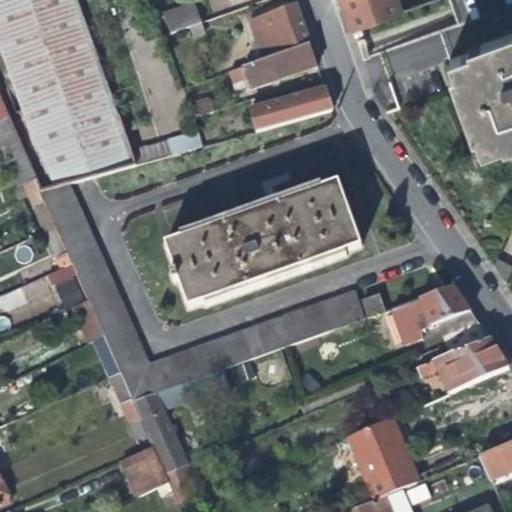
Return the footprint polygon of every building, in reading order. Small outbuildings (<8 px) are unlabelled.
[(0,0),(0,47),(27,122),(52,183),(130,163),(71,0),(0,0)] [(362,0),(376,0),(381,13),(398,7),(395,0),(339,0),(342,7),(362,0)] [(376,0),(362,0),(342,7),(348,25),(381,13),(376,0)] [(166,28),(184,22),(197,18),(192,1),(160,12),(166,28)] [(246,18),(259,59),(308,44),(301,26),(293,3),(246,18)] [(200,29),(197,18),(184,22),(188,33),(200,29)] [(511,137),(511,32),(468,49),(448,56),(484,148),(511,137)] [(313,58),(308,44),(259,59),(218,72),(221,80),(243,74),(246,86),(315,64),(313,58)] [(253,130),(331,108),(328,102),(323,87),(247,108),(253,130)] [(0,117),(0,149),(4,160),(20,152),(16,143),(3,116),(0,117)] [(200,145),(194,129),(164,138),(169,153),(200,145)] [(21,198),(26,195),(36,190),(20,152),(4,160),(21,198)] [(147,366),(65,182),(53,186),(36,190),(40,199),(52,226),(64,252),(68,262),(73,273),(86,301),(102,336),(106,347),(118,372),(131,402),(133,401),(178,385),(195,379),(220,370),(363,318),(353,292),(147,366)] [(186,307),(202,301),(204,305),(345,254),(343,249),(358,244),(347,213),(336,182),(321,187),(319,182),(266,201),(238,211),(235,202),(218,208),(221,217),(178,233),(179,237),(163,243),(173,271),(168,273),(172,281),(176,279),(186,307)] [(30,204),(40,199),(36,190),(26,195),(30,204)] [(54,257),(58,267),(68,262),(64,252),(54,257)] [(63,277),(73,273),(68,262),(58,267),(63,277)] [(442,336),(477,321),(464,303),(453,286),(392,308),(391,308),(405,345),(422,339),(419,331),(429,327),(428,325),(437,322),(442,336)] [(86,344),(92,341),(102,336),(86,301),(69,308),(86,344)] [(483,331),(477,321),(442,336),(449,354),(488,338),(483,331)] [(96,351),(106,347),(102,336),(92,341),(96,351)] [(443,368),(452,390),(499,371),(508,367),(500,356),(488,338),(449,354),(415,369),(419,377),(443,368)] [(225,383),(220,370),(195,379),(200,392),(225,383)] [(507,390),(499,371),(452,390),(410,408),(418,426),(464,407),(467,417),(475,414),(481,411),(477,401),(507,390)] [(107,377),(123,415),(134,410),(131,402),(118,372),(107,377)] [(183,401),(178,385),(133,401),(164,473),(179,466),(183,465),(180,458),(159,410),(183,401)] [(146,435),(134,410),(123,415),(135,441),(146,435)] [(343,436),(370,501),(385,495),(418,481),(407,456),(389,417),(343,436)] [(511,462),(511,441),(480,455),(488,474),(508,466),(507,464),(511,462)] [(134,497),(156,486),(166,481),(162,473),(149,443),(117,458),(134,497)] [(210,454),(207,447),(199,450),(202,457),(210,454)] [(199,450),(180,458),(183,465),(202,457),(199,450)] [(194,499),(179,466),(164,473),(178,506),(194,499)] [(443,471),(418,481),(385,495),(392,511),(410,511),(409,510),(453,492),(443,471)] [(171,492),(166,481),(156,486),(161,496),(171,492)] [(392,511),(385,495),(370,501),(343,511),(392,511)]
